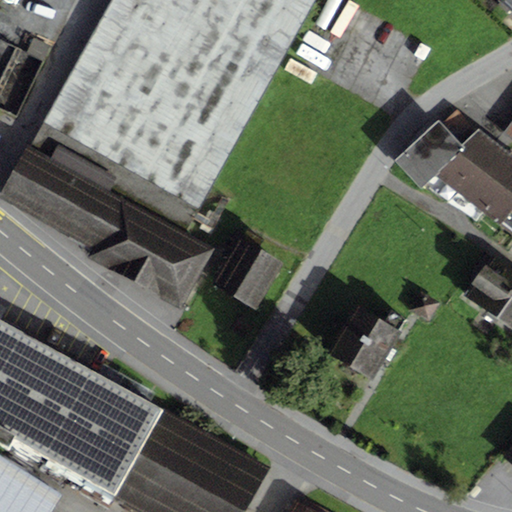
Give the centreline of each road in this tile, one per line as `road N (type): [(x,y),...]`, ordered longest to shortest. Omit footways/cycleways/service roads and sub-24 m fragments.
road 1 (residential): [(231,399),(398,131),(437,98),(511,56)]
road 2 (primary): [(231,399),(0,230)]
road 3 (primary): [(434,511),(341,468),(231,399)]
